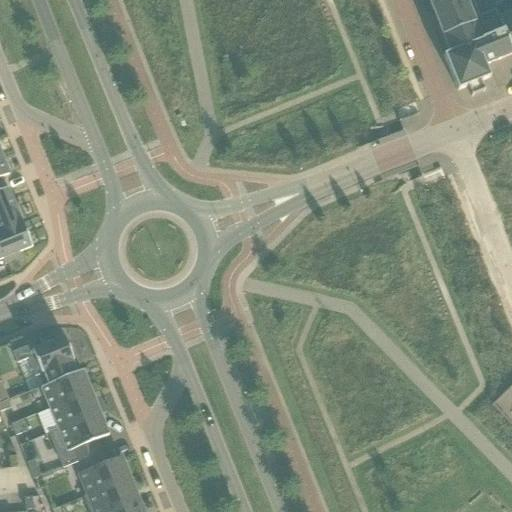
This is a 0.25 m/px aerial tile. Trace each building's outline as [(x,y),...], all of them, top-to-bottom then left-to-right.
[(511,55),(511,52),(497,17),(495,10),(494,11),(488,13),(478,17),(471,0),(427,0),(428,1),(438,25),(449,54),(443,57),(457,92),(467,88),(467,89),(468,89),(468,87),(479,83),(479,84),(480,84),(480,82),(490,78),(485,66),(511,55)] [(490,0),(483,0),(488,13),(494,11),(495,10),(490,0)] [(511,11),(497,17),(511,52),(511,11)] [(2,156),(0,157),(0,178),(9,175),(2,156)] [(0,232),(22,224),(21,223),(7,189),(0,192),(0,232)] [(22,224),(0,232),(0,260),(3,259),(5,265),(21,259),(18,253),(31,248),(22,224)] [(39,375),(44,387),(76,374),(71,362),(74,361),(64,338),(33,351),(31,346),(13,354),(17,363),(28,359),(35,377),(39,375)] [(82,371),(76,374),(44,387),(41,388),(50,410),(91,393),(82,371)] [(99,414),(91,393),(50,410),(58,430),(49,433),(49,434),(99,414)] [(7,401),(0,403),(0,412),(10,408),(7,401)] [(109,436),(99,414),(49,434),(63,468),(99,453),(94,442),(109,436)] [(18,422),(10,425),(15,437),(23,434),(18,422)] [(103,465),(99,453),(63,468),(77,463),(81,473),(79,474),(88,496),(83,497),(84,498),(129,480),(120,458),(103,465)] [(18,469),(16,457),(8,458),(10,470),(18,469)] [(113,511),(138,502),(129,480),(84,498),(89,511),(113,511)] [(33,510),(32,498),(24,499),(25,511),(33,510)] [(142,511),(138,502),(113,511),(142,511)]
